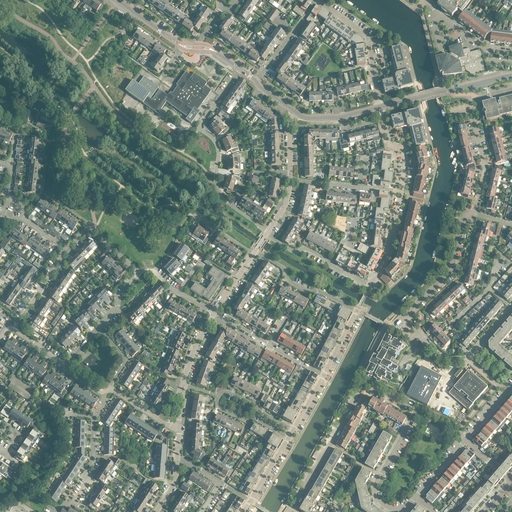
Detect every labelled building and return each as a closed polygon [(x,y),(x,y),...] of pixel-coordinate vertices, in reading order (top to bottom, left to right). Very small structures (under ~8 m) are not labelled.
[(94,0),(90,0),(87,5),(92,8),(97,2),(94,0)] [(157,8),(162,2),(163,2),(165,0),(164,0),(161,0),(161,1),(159,0),(155,0),(151,6),(153,8),(154,6),(157,8)] [(161,13),(167,5),(168,6),(170,3),(165,0),(163,2),(162,2),(157,8),(160,10),(159,12),(161,13)] [(254,7),(256,7),(256,6),(248,0),(246,0),(246,1),(247,2),(245,5),(252,10),(254,7)] [(296,6),(293,11),(301,17),(311,3),(308,2),(309,0),(295,0),(303,5),(300,9),(296,6)] [(441,0),(438,5),(452,16),(457,10),(457,9),(458,7),(462,10),(469,0),(441,0)] [(100,3),(99,4),(97,2),(92,8),(95,10),(96,13),(95,13),(96,14),(98,15),(104,6),(100,3)] [(167,15),(172,9),(173,9),(174,7),(172,6),(171,8),(168,6),(167,5),(161,13),(163,15),(164,13),(167,15)] [(202,5),(201,7),(203,9),(201,12),(200,13),(207,17),(209,14),(211,15),(212,13),(204,8),(205,7),(202,5)] [(243,8),(241,7),(240,9),(250,16),(250,15),(249,14),(252,10),(245,5),(243,8)] [(308,21),(314,26),(318,22),(314,19),(317,15),(325,21),(330,14),(320,7),(318,9),(316,7),(306,20),(308,21)] [(171,20),(177,12),(178,13),(179,10),(177,9),(176,12),(173,9),(172,9),(167,15),(170,17),(169,19),(171,20)] [(236,18),(241,21),(243,19),(245,20),(244,21),(246,23),(250,17),(250,16),(240,9),(239,11),(240,12),(236,18)] [(480,21),(482,18),(480,16),(478,19),(472,14),(474,11),(471,9),(469,12),(466,10),(458,20),(484,40),(487,37),(490,34),(491,34),(490,42),(511,44),(511,32),(510,32),(510,29),(507,28),(507,31),(499,31),(500,27),(496,27),(496,30),(492,30),(489,27),(491,25),(489,24),(488,23),(486,25),(480,21)] [(205,20),(207,17),(200,13),(201,12),(199,10),(197,12),(200,14),(197,17),(205,23),(206,21),(205,20)] [(177,12),(171,20),(173,22),(174,20),(177,22),(182,16),(184,14),(182,13),(179,11),(178,13),(177,12)] [(333,21),(330,19),(332,16),(330,14),(325,21),(323,24),(328,27),(333,21)] [(223,19),(227,22),(231,25),(234,21),(237,23),(238,21),(235,19),(235,20),(228,15),(226,18),(225,17),(223,19)] [(181,27),(186,19),(187,20),(189,17),(187,16),(185,18),(182,16),(177,22),(180,24),(179,26),(181,27)] [(192,28),(193,27),(195,27),(195,28),(195,29),(197,31),(202,24),(204,25),(205,23),(197,17),(194,21),(193,20),(191,21),(190,22),(187,20),(186,19),(181,27),(183,29),(184,27),(190,32),(192,29),(191,28),(192,28)] [(231,25),(227,22),(223,19),(222,21),(223,22),(219,29),(221,31),(222,30),(223,30),(224,33),(223,34),(222,33),(220,36),(226,41),(225,42),(227,43),(232,38),(233,35),(232,35),(229,33),(230,31),(230,29),(229,29),(231,25)] [(308,21),(306,23),(308,24),(306,27),(313,32),(316,27),(314,26),(308,21)] [(337,21),(335,22),(333,21),(328,27),(332,30),(338,22),(337,21)] [(339,25),(340,23),(338,22),(332,30),(336,34),(341,27),(339,25)] [(304,30),(302,29),(301,30),(310,36),(313,32),(306,27),(304,30)] [(344,29),(341,27),(336,34),(341,37),(347,28),(345,27),(344,29)] [(277,28),(274,32),(272,30),(271,32),(273,34),(274,33),(280,38),(282,35),(284,36),(285,34),(277,28)] [(347,31),(348,29),(347,28),(341,37),(345,40),(350,33),(347,31)] [(138,41),(142,35),(139,32),(140,31),(138,30),(133,38),(132,37),(130,39),(132,41),(134,38),(137,41),(138,41)] [(300,36),(306,41),(310,36),(301,30),(300,32),(302,33),(300,36)] [(233,35),(232,38),(227,43),(229,45),(230,43),(233,46),(238,39),(237,38),(234,36),(235,34),(233,33),(232,35),(233,35)] [(258,33),(256,36),(257,38),(260,39),(266,44),(267,43),(273,48),(275,45),(277,46),(278,44),(270,38),(270,39),(267,42),(265,40),(261,37),(259,36),(260,34),(258,33)] [(274,33),(273,34),(271,37),(269,35),(267,37),(270,39),(270,38),(278,44),(280,42),(278,41),(280,38),(274,33)] [(354,33),(353,35),(350,33),(345,40),(350,43),(351,42),(356,35),(354,33)] [(142,45),(148,37),(146,35),(145,37),(142,35),(138,41),(137,41),(135,43),(137,44),(139,42),(141,44),(142,45)] [(362,40),(361,39),(356,35),(351,42),(355,45),(362,40)] [(237,50),(243,42),(242,42),(239,39),(240,38),(238,36),(237,38),(238,39),(233,46),(236,48),(235,49),(237,50)] [(147,48),(152,42),(149,39),(150,38),(148,37),(142,45),(141,44),(140,46),(142,48),(143,45),(146,48),(147,48)] [(295,41),(293,43),(302,49),(303,50),(304,48),(303,47),(305,44),(299,39),(296,42),(295,41)] [(242,42),(243,42),(237,50),(239,52),(240,50),(243,53),(248,46),(247,45),(244,43),(245,41),(243,40),(242,42)] [(364,48),(363,42),(362,40),(355,45),(356,50),(364,48)] [(152,52),(158,44),(156,42),(155,44),(152,42),(147,48),(146,48),(145,50),(147,51),(148,49),(152,52)] [(247,57),(250,54),(253,49),(249,47),(250,45),(248,43),(247,45),(248,46),(243,53),(246,55),(245,56),(247,57)] [(263,48),(268,51),(271,53),(273,51),(271,50),(273,48),(267,43),(266,44),(264,47),(261,45),(260,47),(263,49),(263,48)] [(294,46),(292,49),(298,54),(301,50),(302,51),(303,50),(302,49),(293,43),(292,45),(294,46)] [(154,62),(158,65),(162,68),(164,66),(162,65),(167,58),(164,56),(163,57),(162,57),(162,54),(162,53),(164,54),(166,51),(159,46),(160,45),(158,44),(152,52),(156,54),(155,56),(156,58),(157,58),(154,62)] [(475,72),(470,53),(469,49),(463,50),(462,44),(449,48),(450,51),(451,52),(449,56),(447,55),(436,58),(440,75),(441,75),(440,76),(441,77),(442,75),(443,76),(443,78),(444,77),(445,77),(462,73),(461,70),(465,69),(466,71),(470,74),(475,72)] [(387,92),(400,89),(413,86),(409,73),(402,45),(391,48),(397,74),(395,74),(394,77),(394,78),(382,82),(384,91),(385,91),(384,91),(386,91),(387,92)] [(271,53),(268,51),(263,48),(263,49),(260,51),(259,51),(257,51),(256,52),(253,49),(250,54),(247,57),(249,59),(250,57),(257,62),(259,59),(257,59),(258,58),(261,57),(262,58),(261,59),(264,61),(268,54),(270,55),(271,53)] [(288,51),(287,53),(295,59),(296,59),(297,58),(296,57),(298,54),(292,49),(290,52),(288,51)] [(470,53),(475,72),(485,70),(480,50),(470,53)] [(287,56),(285,59),(291,63),(294,60),(295,61),(296,59),(295,59),(287,53),(285,54),(287,56)] [(281,61),(280,63),(283,65),(288,68),(289,69),(290,68),(289,67),(291,63),(285,59),(283,62),(281,61)] [(162,68),(158,65),(154,62),(151,66),(149,64),(147,66),(150,68),(150,67),(157,72),(159,69),(161,70),(162,68)] [(288,68),(286,67),(280,63),(278,65),(280,66),(275,72),(278,74),(279,73),(280,74),(280,77),(279,77),(278,77),(276,79),(283,84),(282,86),(284,87),(287,83),(290,78),(288,77),(286,76),(287,75),(286,73),(285,72),(288,68)] [(168,96),(164,101),(166,102),(187,117),(185,120),(191,124),(197,115),(195,113),(197,110),(196,109),(201,103),(202,104),(204,100),(203,99),(205,96),(207,97),(211,91),(205,86),(207,83),(194,73),(192,76),(185,72),(176,85),(177,86),(178,87),(173,94),(172,93),(170,92),(168,96)] [(166,102),(164,101),(168,96),(157,89),(159,87),(144,76),(138,85),(132,81),(125,91),(128,93),(158,114),(166,102)] [(236,82),(238,83),(236,86),(242,91),(244,93),(245,91),(243,89),(246,85),(244,84),(246,82),(241,78),(239,81),(238,80),(236,82)] [(287,83),(284,87),(285,89),(287,87),(290,89),(295,82),(291,80),(291,79),(290,78),(287,83)] [(361,91),(364,91),(365,92),(367,92),(365,82),(360,83),(359,80),(357,81),(358,84),(359,84),(361,91)] [(300,82),(298,85),(295,82),(290,89),(293,91),(292,93),(293,94),(300,85),(301,83),(300,82)] [(359,84),(358,84),(354,85),(354,82),(351,82),(352,85),(353,85),(356,95),(358,94),(357,92),(361,91),(359,84)] [(353,85),(352,85),(348,86),(348,83),(345,84),(346,87),(347,87),(349,94),(353,94),(353,95),(356,95),(353,85)] [(300,95),(302,97),(305,93),(306,90),(304,90),(304,89),(301,87),(301,86),(300,85),(293,94),(295,95),(296,94),(300,96),(300,95)] [(347,87),(346,87),(343,88),(342,85),(340,85),(340,88),(341,88),(344,98),(346,97),(346,95),(349,94),(347,87)] [(234,89),(232,88),(231,90),(239,95),(238,96),(241,98),(242,96),(240,94),(242,91),(236,86),(234,89)] [(336,86),(334,87),(335,90),(336,89),(337,97),(341,96),(342,98),(344,98),(341,88),(340,88),(337,89),(336,86)] [(236,99),(238,96),(239,95),(231,90),(229,92),(231,93),(229,95),(235,100),(235,101),(237,103),(238,101),(236,99)] [(315,93),(313,94),(310,94),(310,91),(307,91),(307,93),(306,93),(306,100),(309,100),(309,102),(312,102),(313,103),(315,103),(315,93)] [(225,97),(224,99),(232,105),(235,101),(235,100),(229,95),(227,98),(225,97)] [(511,95),(499,99),(500,102),(498,103),(499,105),(497,105),(496,100),(482,103),(487,121),(500,117),(500,116),(511,112),(511,95)] [(250,98),(247,103),(249,105),(248,106),(249,107),(252,109),(253,110),(259,102),(257,101),(256,102),(250,98)] [(224,102),(220,108),(225,111),(226,113),(228,110),(231,106),(232,105),(224,99),(222,101),(224,102)] [(260,105),(261,103),(259,102),(253,110),(252,109),(250,112),(252,113),(254,111),(257,113),(258,113),(262,107),(260,105)] [(257,113),(255,115),(257,117),(260,119),(262,116),(263,117),(268,109),(267,108),(266,109),(262,107),(258,113),(257,113)] [(270,112),(271,110),(268,109),(263,117),(262,116),(260,119),(266,123),(269,120),(268,120),(272,114),(270,112)] [(426,142),(421,122),(422,122),(418,109),(405,113),(406,113),(393,116),(393,118),(391,119),(391,118),(393,128),(406,125),(406,127),(409,128),(411,128),(415,147),(425,145),(425,144),(424,142),(426,142)] [(272,114),(268,120),(269,120),(271,121),(271,130),(272,130),(272,132),(278,132),(278,130),(278,122),(276,122),(276,119),(273,117),(274,115),(272,114)] [(39,119),(36,126),(50,132),(53,125),(52,125),(53,121),(41,116),(40,120),(39,119)] [(213,123),(210,127),(214,131),(221,125),(218,122),(219,121),(218,120),(219,119),(218,118),(216,116),(211,121),(213,123)] [(466,131),(464,122),(458,124),(459,127),(456,128),(457,133),(458,133),(466,131)] [(227,127),(225,129),(221,125),(214,131),(218,136),(222,132),(224,134),(229,129),(227,127)] [(374,129),(371,130),(373,138),(373,141),(373,142),(379,140),(379,139),(376,127),(374,127),(374,129)] [(500,133),(498,127),(486,130),(487,133),(489,132),(490,136),(500,133)] [(302,147),(309,147),(312,147),(312,146),(312,142),(313,142),(315,141),(315,139),(319,139),(319,136),(319,129),(317,129),(317,131),(308,131),(309,135),(310,135),(310,136),(308,138),(307,138),(307,136),(304,137),(304,145),(302,145),(302,147)] [(373,138),(371,130),(367,131),(366,129),(364,130),(367,141),(367,143),(373,141),(373,138)] [(367,141),(364,130),(362,130),(363,132),(359,133),(361,141),(365,140),(365,141),(367,141)] [(467,137),(467,133),(469,132),(469,130),(466,131),(458,133),(460,138),(467,137)] [(4,141),(6,142),(9,143),(13,133),(11,132),(10,134),(7,133),(4,141)] [(270,134),(267,134),(267,140),(270,140),(270,141),(280,141),(280,139),(278,139),(278,132),(272,132),(270,132),(270,134)] [(361,141),(359,133),(355,134),(355,132),(353,133),(355,144),(356,146),(359,146),(358,142),(361,141)] [(227,139),(222,141),(224,147),(233,143),(230,137),(233,136),(232,133),(225,136),(227,139)] [(355,144),(353,133),(350,133),(351,135),(347,136),(348,138),(342,140),(343,146),(341,146),(341,150),(348,148),(348,144),(353,143),(354,144),(355,144)] [(500,133),(490,136),(491,139),(488,139),(489,142),(501,139),(500,133)] [(501,139),(489,142),(490,144),(492,143),(493,147),(503,144),(501,139)] [(470,148),(469,144),(472,144),(471,141),(460,144),(461,150),(463,149),(470,148)] [(233,153),(239,150),(238,147),(235,142),(233,143),(224,147),(226,152),(231,150),(233,153)] [(503,144),(493,147),(494,150),(491,150),(492,153),(504,150),(503,144)] [(422,194),(426,179),(429,166),(423,164),(423,163),(428,162),(424,147),(415,150),(418,160),(417,160),(418,166),(420,166),(413,196),(423,199),(424,195),(422,194)] [(464,155),(463,155),(464,161),(473,159),(472,155),(475,155),(474,152),(464,155)] [(233,158),(228,158),(228,165),(237,164),(240,164),(240,158),(240,155),(233,155),(233,158)] [(494,162),(495,164),(507,161),(505,155),(496,157),(497,161),(494,162)] [(466,169),(475,169),(473,159),(464,161),(466,169)] [(234,170),(234,174),(241,173),(240,164),(237,164),(228,165),(228,171),(234,170)] [(465,171),(464,177),(473,179),(475,169),(466,169),(465,171)] [(388,188),(388,185),(391,185),(393,172),(384,171),(383,181),(378,181),(379,176),(373,176),(372,186),(388,188)] [(232,179),(227,177),(225,183),(234,186),(236,180),(239,181),(240,178),(233,176),(232,179)] [(473,179),(464,177),(463,182),(474,185),(475,183),(472,182),(473,179)] [(235,192),(232,191),(234,186),(225,183),(223,189),(228,190),(227,193),(234,195),(235,192)] [(279,193),(279,191),(278,190),(278,187),(271,185),(271,184),(268,183),(267,186),(270,186),(269,190),(269,191),(279,193)] [(302,188),(303,188),(303,192),(311,194),(311,192),(312,189),(315,189),(315,187),(312,187),(312,188),(302,185),(302,188)] [(460,194),(463,194),(462,197),(468,199),(470,190),(461,188),(460,194)] [(268,197),(276,199),(277,195),(278,195),(279,193),(269,191),(269,190),(267,189),(266,191),(269,192),(268,197)] [(376,198),(381,199),(380,209),(388,210),(390,197),(387,197),(387,194),(371,192),(370,195),(371,195),(370,202),(375,203),(376,198)] [(234,197),(239,201),(243,196),(237,193),(234,197)] [(244,197),(239,204),(243,208),(248,200),(244,197)] [(300,204),(308,205),(311,206),(313,199),(310,198),(309,199),(300,197),(299,200),(301,200),(300,204)] [(489,198),(488,203),(495,205),(498,206),(500,200),(494,199),(489,198)] [(271,209),(275,203),(268,199),(262,209),(257,217),(261,220),(266,212),(269,207),(271,209)] [(412,199),(404,229),(403,234),(402,234),(400,233),(399,233),(398,236),(400,236),(401,237),(402,237),(397,260),(395,260),(391,264),(392,265),(385,273),(391,279),(401,268),(398,265),(398,264),(398,263),(404,265),(419,205),(422,205),(423,201),(412,199)] [(248,200),(243,208),(248,211),(253,203),(248,200)] [(36,207),(40,210),(46,202),(44,201),(43,203),(40,201),(36,207)] [(46,202),(40,210),(45,213),(49,207),(47,205),(48,203),(46,202)] [(253,203),(248,211),(252,214),(257,206),(253,203)] [(491,213),(493,214),(495,205),(488,203),(486,209),(492,210),(491,213)] [(311,206),(308,205),(300,204),(300,207),(298,207),(297,209),(307,211),(310,212),(311,206)] [(257,206),(252,214),(257,217),(262,209),(257,206)] [(49,207),(45,213),(49,217),(55,208),(53,207),(52,209),(49,207)] [(55,218),(58,213),(56,211),(57,209),(55,208),(49,217),(54,220),(55,218)] [(310,212),(307,211),(297,209),(297,212),(299,212),(298,216),(309,218),(310,212)] [(58,213),(55,218),(60,221),(66,212),(64,211),(62,213),(60,211),(58,213)] [(64,224),(69,217),(66,216),(68,214),(66,212),(60,221),(62,223),(60,225),(62,226),(64,224)] [(71,219),(69,217),(64,224),(68,227),(74,219),(72,217),(71,219)] [(289,224),(297,229),(298,228),(301,230),(304,225),(301,223),(301,224),(299,223),(300,220),(295,217),(292,223),(290,222),(289,224)] [(76,220),(74,219),(68,227),(67,229),(72,232),(78,224),(75,222),(76,220)] [(491,222),(489,222),(488,225),(483,224),(481,229),(491,232),(489,231),(491,222)] [(298,228),(297,229),(289,224),(288,226),(289,227),(287,230),(294,234),(297,230),(299,232),(301,230),(298,228)] [(12,238),(20,227),(17,225),(14,229),(12,228),(7,234),(10,236),(7,240),(5,238),(0,244),(0,246),(1,248),(4,249),(4,250),(6,246),(12,238)] [(12,238),(16,241),(21,234),(18,232),(21,228),(20,227),(12,238)] [(188,231),(186,233),(189,235),(197,240),(197,239),(198,238),(203,230),(198,227),(195,231),(193,229),(191,232),(188,231)] [(310,244),(315,235),(311,233),(312,230),(310,229),(308,232),(309,233),(306,240),(309,241),(308,243),(310,244)] [(487,237),(489,237),(491,232),(481,229),(480,235),(487,237)] [(198,238),(197,239),(202,242),(202,244),(204,245),(208,240),(206,238),(208,233),(203,230),(198,238)] [(297,236),(294,234),(287,230),(285,233),(284,232),(283,234),(291,239),(293,236),(296,238),(297,236)] [(21,234),(16,241),(21,244),(29,233),(26,231),(23,236),(21,234)] [(27,245),(30,240),(28,238),(31,234),(29,233),(21,244),(26,247),(27,245)] [(316,233),(315,235),(310,244),(312,245),(313,244),(316,245),(320,238),(317,236),(318,234),(316,233)] [(480,235),(474,233),(474,236),(476,236),(476,240),(483,242),(485,242),(487,237),(480,235)] [(283,237),(281,240),(288,245),(290,241),(290,240),(293,242),(296,243),(297,242),(292,238),(291,239),(283,234),(281,236),(283,237)] [(322,235),(320,238),(316,245),(320,247),(319,249),(321,250),(326,241),(322,239),(324,236),(322,235)] [(30,240),(27,245),(31,248),(39,237),(37,236),(34,240),(31,238),(30,240)] [(218,247),(223,240),(218,236),(216,239),(214,237),(210,242),(218,247)] [(31,248),(30,250),(35,253),(36,251),(40,244),(38,243),(41,238),(39,237),(31,248)] [(327,238),(326,241),(321,250),(323,251),(324,249),(327,251),(331,244),(328,242),(329,239),(327,238)] [(96,247),(98,245),(94,241),(92,243),(90,240),(88,243),(84,239),(82,241),(92,250),(95,246),(96,247)] [(227,243),(223,240),(218,247),(222,250),(227,243)] [(92,250),(82,241),(81,243),(84,246),(82,248),(88,254),(92,250)] [(332,241),(331,244),(327,251),(330,252),(329,254),(332,255),(336,246),(333,245),(334,242),(332,241)] [(36,251),(35,253),(39,256),(40,254),(48,243),(46,242),(43,246),(40,244),(36,251)] [(40,254),(39,256),(44,259),(45,257),(47,259),(50,255),(48,253),(49,251),(47,249),(50,245),(48,243),(40,254)] [(232,246),(227,243),(222,250),(226,253),(232,246)] [(357,250),(363,253),(366,255),(370,248),(360,243),(357,250)] [(177,247),(178,247),(176,250),(185,256),(189,251),(181,245),(179,244),(177,247)] [(342,248),(349,251),(358,256),(359,253),(344,245),(342,248)] [(472,245),(471,247),(474,247),(473,251),(482,253),(484,248),(482,247),(472,245)] [(231,256),(236,249),(232,246),(226,253),(231,256)] [(88,254),(82,248),(80,251),(76,247),(75,249),(84,258),(88,254)] [(86,260),(84,258),(75,249),(73,250),(77,254),(75,256),(83,264),(86,260)] [(231,256),(224,266),(226,268),(225,269),(229,271),(230,270),(234,265),(232,263),(235,259),(236,259),(241,252),(236,249),(231,256)] [(376,249),(371,259),(366,269),(372,272),(374,268),(376,268),(377,266),(376,265),(379,259),(381,260),(382,258),(380,257),(382,252),(376,249)] [(174,256),(182,261),(185,256),(176,250),(174,252),(172,254),(174,256)] [(83,264),(75,256),(73,258),(69,255),(67,256),(79,268),(83,264)] [(79,268),(67,256),(66,258),(69,262),(67,264),(72,269),(72,270),(75,272),(79,268)] [(341,266),(344,267),(348,269),(347,270),(349,272),(350,270),(357,274),(356,275),(359,277),(360,275),(364,277),(366,274),(368,275),(370,272),(338,256),(335,262),(339,264),(338,266),(341,267),(341,266)] [(469,256),(468,258),(471,258),(470,262),(478,264),(479,258),(469,256)] [(103,262),(101,264),(105,268),(113,260),(111,259),(109,260),(107,258),(105,260),(104,259),(102,261),(103,262)] [(169,261),(170,261),(167,263),(175,271),(180,266),(173,260),(171,258),(169,261)] [(109,272),(115,266),(113,264),(114,262),(113,260),(105,268),(109,272)] [(268,271),(268,270),(271,267),(273,269),(274,267),(272,265),(271,266),(263,261),(262,263),(263,264),(261,267),(268,271)] [(28,263),(26,265),(28,267),(27,268),(29,269),(27,272),(38,279),(39,277),(35,274),(37,272),(38,270),(33,267),(28,263)] [(164,269),(171,275),(175,271),(167,263),(165,265),(163,267),(164,269)] [(113,275),(120,268),(119,266),(117,268),(115,266),(109,272),(113,275)] [(206,290),(195,283),(190,290),(201,298),(202,297),(209,302),(226,276),(213,267),(205,278),(211,283),(206,290)] [(271,272),(268,270),(268,271),(261,267),(259,270),(258,269),(256,270),(264,276),(265,275),(267,272),(269,274),(271,272)] [(466,267),(466,269),(468,269),(467,273),(477,275),(478,275),(479,270),(476,269),(466,267)] [(120,268),(113,275),(117,279),(123,273),(121,271),(122,269),(120,268)] [(60,271),(70,279),(74,274),(67,269),(65,272),(61,269),(60,271)] [(267,277),(265,275),(264,276),(256,270),(255,273),(256,274),(254,276),(261,281),(262,280),(264,277),(266,279),(267,277)] [(68,283),(70,279),(60,271),(58,273),(63,276),(61,279),(68,283)] [(24,276),(31,281),(32,278),(37,281),(38,279),(27,272),(24,276)] [(464,276),(463,278),(474,280),(477,281),(478,275),(477,275),(467,273),(467,276),(464,276)] [(387,285),(391,281),(384,274),(380,278),(387,285)] [(21,281),(32,288),(33,286),(29,283),(31,281),(24,276),(21,281)] [(264,282),(262,280),(261,281),(254,276),(252,280),(251,278),(249,281),(257,286),(260,282),(263,284),(264,282)] [(61,279),(59,281),(55,278),(54,280),(64,288),(68,283),(61,279)] [(463,278),(463,280),(466,281),(465,284),(472,286),(474,280),(463,278)] [(16,284),(23,288),(22,289),(24,290),(26,287),(30,290),(32,288),(21,281),(19,279),(16,284)] [(64,288),(54,280),(52,282),(57,285),(55,287),(61,292),(64,288)] [(21,291),(22,289),(23,288),(16,284),(13,288),(24,296),(25,294),(21,291)] [(152,289),(159,295),(164,290),(161,287),(160,288),(156,284),(152,289)] [(252,294),(253,293),(255,290),(257,291),(259,289),(256,288),(255,289),(249,284),(247,288),(245,287),(244,289),(252,294)] [(459,284),(455,288),(460,294),(465,290),(466,289),(464,286),(462,287),(459,284)] [(108,291),(103,286),(101,288),(103,290),(99,294),(109,304),(111,302),(107,298),(109,296),(106,293),(108,291)] [(511,290),(508,287),(506,286),(503,289),(504,291),(511,296),(511,295),(511,290)] [(55,287),(53,290),(49,287),(48,289),(58,297),(61,292),(55,287)] [(278,287),(275,293),(278,294),(282,296),(281,297),(282,298),(283,297),(288,288),(286,287),(285,289),(281,287),(281,288),(278,287)] [(16,297),(18,295),(22,298),(24,296),(13,288),(10,293),(16,297)] [(283,297),(282,298),(284,299),(284,298),(288,300),(292,292),(289,291),(290,289),(288,288),(283,297)] [(456,298),(460,294),(455,288),(451,292),(456,298)] [(48,289),(46,291),(50,294),(49,297),(58,303),(61,298),(58,297),(48,289)] [(155,299),(159,295),(152,289),(149,292),(155,299)] [(255,294),(253,293),(252,294),(244,289),(243,291),(244,292),(242,295),(249,299),(250,298),(252,295),(254,297),(255,294)] [(501,295),(507,301),(511,296),(504,291),(501,295)] [(155,302),(153,301),(155,299),(149,292),(145,296),(151,302),(153,304),(155,302)] [(292,292),(288,300),(292,302),(292,303),(293,304),(294,302),(299,293),(296,292),(296,294),(292,292)] [(452,301),(456,298),(451,292),(447,296),(452,301)] [(7,297),(18,305),(19,303),(15,300),(16,297),(10,293),(7,297)] [(294,302),(293,304),(295,304),(295,303),(299,305),(303,298),(299,296),(300,294),(299,293),(294,302)] [(99,294),(95,297),(102,304),(104,302),(108,305),(109,304),(99,294)] [(252,300),(250,298),(249,299),(242,295),(240,298),(239,297),(238,299),(246,304),(249,300),(251,302),(252,300)] [(317,307),(318,305),(322,298),(317,295),(313,303),(316,304),(315,306),(317,307)] [(7,297),(5,296),(2,301),(10,306),(12,304),(16,307),(18,305),(7,297)] [(91,298),(93,300),(91,302),(102,312),(103,310),(100,306),(102,304),(95,297),(93,296),(91,298)] [(148,306),(151,302),(145,296),(141,300),(143,302),(148,306)] [(442,300),(448,305),(452,301),(447,296),(442,300)] [(42,300),(41,302),(49,308),(51,309),(55,304),(53,303),(46,298),(44,301),(42,300)] [(303,298),(299,305),(303,307),(302,309),(304,309),(309,299),(307,298),(306,300),(303,298)] [(322,298),(318,305),(317,307),(319,308),(320,306),(323,308),(327,300),(322,298)] [(492,302),(493,303),(500,309),(503,305),(495,298),(492,302)] [(245,310),(245,309),(244,308),(246,304),(238,299),(236,301),(238,302),(234,309),(237,311),(237,310),(238,310),(239,311),(245,310)] [(173,312),(177,304),(169,300),(167,306),(165,310),(168,312),(169,310),(173,312)] [(327,300),(323,308),(328,310),(332,303),(327,300)] [(444,309),(448,305),(442,300),(438,303),(444,309)] [(143,302),(141,304),(138,301),(136,303),(138,304),(139,305),(145,312),(149,308),(148,306),(143,302)] [(41,305),(40,308),(46,312),(49,308),(41,302),(40,304),(41,305)] [(91,302),(88,305),(89,307),(94,312),(94,311),(96,309),(100,313),(102,312),(91,302)] [(332,303),(328,310),(332,313),(336,305),(332,303)] [(439,313),(444,309),(438,303),(434,307),(439,313)] [(496,313),(500,309),(493,303),(490,307),(496,313)] [(173,312),(178,315),(182,307),(177,304),(173,312)] [(145,312),(139,305),(135,309),(142,316),(145,312)] [(332,313),(337,315),(341,308),(336,305),(332,313)] [(489,306),(485,310),(487,311),(493,317),(496,313),(490,307),(489,306)] [(96,320),(97,319),(94,315),(96,313),(94,311),(94,312),(89,307),(85,310),(96,320)] [(178,315),(182,317),(187,309),(182,307),(178,315)] [(434,307),(430,311),(435,317),(439,313),(434,307)] [(35,311),(43,317),(46,312),(40,308),(38,310),(36,309),(35,311)] [(83,308),(79,312),(82,314),(88,321),(90,319),(91,320),(93,322),(93,321),(94,322),(96,320),(85,310),(83,308)] [(346,322),(346,320),(351,312),(341,308),(337,315),(336,317),(346,322)] [(142,316),(135,309),(131,313),(138,319),(142,316)] [(182,317),(187,320),(191,312),(187,309),(182,317)] [(131,313),(130,312),(129,310),(127,312),(130,315),(128,317),(130,319),(128,321),(132,326),(134,323),(136,325),(139,321),(138,319),(131,313)] [(249,314),(248,314),(245,312),(245,311),(245,310),(239,311),(239,313),(238,314),(237,313),(235,316),(242,320),(241,322),(244,323),(249,314)] [(42,323),(45,318),(43,317),(35,311),(33,313),(35,314),(34,316),(42,323)] [(490,321),(493,317),(487,311),(483,315),(490,321)] [(79,312),(76,316),(78,318),(88,328),(90,327),(86,323),(88,321),(82,314),(79,312)] [(198,318),(195,317),(196,315),(191,312),(187,320),(195,324),(198,318)] [(249,312),(248,314),(249,314),(244,323),(246,324),(247,323),(250,325),(254,318),(253,317),(250,315),(251,313),(249,312)] [(478,318),(480,319),(486,325),(490,321),(483,315),(482,314),(478,318)] [(254,315),(253,317),(254,318),(250,325),(253,326),(252,328),(254,329),(259,321),(258,320),(255,318),(256,316),(254,315)] [(37,325),(39,327),(42,323),(34,316),(32,319),(28,316),(26,318),(37,325)] [(343,327),(344,324),(346,322),(336,317),(335,320),(337,320),(335,323),(343,327)] [(26,318),(25,320),(29,323),(27,326),(34,330),(37,333),(46,338),(49,333),(39,327),(37,325),(26,318)] [(78,318),(76,320),(75,319),(73,321),(81,329),(83,326),(86,330),(88,328),(78,318)] [(259,318),(258,320),(259,321),(254,329),(256,330),(257,329),(260,331),(264,324),(263,323),(260,321),(261,319),(259,318)] [(475,321),(477,323),(483,328),(486,325),(480,319),(478,318),(475,321)] [(264,321),(263,323),(264,324),(260,331),(263,333),(262,334),(264,335),(269,327),(265,324),(266,322),(264,321)] [(483,328),(477,323),(475,321),(472,325),(480,332),(483,328)] [(341,332),(342,330),(343,327),(335,323),(333,328),(341,332)] [(511,331),(511,329),(511,328),(507,324),(507,325),(505,323),(502,327),(500,329),(497,333),(504,339),(511,331)] [(439,329),(435,324),(427,331),(429,333),(431,331),(433,334),(439,329)] [(68,329),(70,330),(78,338),(79,336),(78,335),(80,332),(72,325),(68,329)] [(442,327),(446,335),(451,332),(447,325),(442,327)] [(469,329),(470,330),(476,336),(480,332),(472,325),(469,329)] [(338,337),(339,334),(341,332),(333,328),(330,333),(338,337)] [(433,334),(436,336),(434,338),(435,340),(443,333),(439,329),(433,334)] [(476,336),(470,330),(469,329),(465,333),(467,334),(473,340),(476,336)] [(70,330),(69,332),(67,330),(65,333),(73,340),(75,338),(76,339),(78,338),(70,330)] [(188,339),(188,338),(189,337),(174,330),(172,335),(183,341),(184,338),(188,339)] [(224,335),(226,342),(227,341),(228,340),(232,342),(237,334),(235,333),(234,334),(227,330),(225,333),(226,334),(226,335),(224,335)] [(116,341),(117,343),(126,335),(124,333),(123,334),(121,331),(115,336),(117,339),(116,341)] [(221,345),(222,344),(224,341),(225,342),(226,342),(224,335),(223,335),(222,335),(223,333),(220,332),(216,339),(214,338),(213,340),(221,345)] [(62,338),(70,346),(72,344),(71,342),(73,340),(65,333),(62,335),(64,336),(62,338)] [(336,341),(337,339),(338,337),(330,333),(328,338),(336,341)] [(378,350),(379,351),(378,353),(379,354),(378,357),(374,354),(365,371),(366,372),(365,375),(368,377),(369,376),(372,377),(372,375),(375,377),(374,378),(377,380),(376,381),(379,383),(382,377),(391,381),(392,378),(391,377),(392,375),(391,374),(392,371),(393,372),(395,369),(396,370),(398,367),(388,362),(391,357),(395,359),(397,356),(395,355),(397,352),(392,350),(394,348),(398,350),(399,347),(401,348),(402,344),(400,343),(401,340),(398,338),(397,340),(394,338),(392,343),(390,342),(392,337),(389,336),(390,334),(386,333),(378,350)] [(435,340),(437,342),(439,340),(441,342),(447,337),(443,333),(435,340)] [(492,339),(490,341),(489,342),(489,346),(499,345),(504,339),(497,333),(494,336),(492,339)] [(232,342),(231,344),(232,344),(233,343),(237,346),(241,339),(238,337),(239,335),(237,334),(232,342)] [(277,342),(282,345),(286,337),(281,334),(277,342)] [(470,344),(473,340),(467,334),(463,338),(470,344)] [(121,343),(123,346),(130,341),(127,338),(128,337),(126,335),(117,343),(119,345),(121,343)] [(172,335),(170,340),(184,347),(185,345),(183,344),(182,345),(181,344),(183,341),(172,335)] [(286,337),(282,345),(286,347),(291,340),(286,337)] [(441,342),(443,345),(441,347),(443,348),(451,341),(447,337),(441,342)] [(462,348),(464,346),(466,348),(470,344),(463,338),(462,337),(457,344),(462,348)] [(59,338),(55,343),(56,343),(59,347),(60,346),(63,349),(64,347),(65,348),(67,346),(69,347),(70,346),(68,343),(62,338),(61,339),(59,338)] [(333,346),(334,344),(336,341),(328,338),(325,342),(333,346)] [(3,349),(7,352),(16,340),(13,339),(11,343),(8,341),(3,349)] [(241,339),(237,346),(241,348),(240,349),(241,350),(242,349),(247,340),(245,339),(244,341),(241,339)] [(16,340),(7,352),(12,355),(17,347),(15,346),(18,341),(16,340)] [(184,347),(170,340),(167,345),(178,350),(180,346),(181,347),(181,348),(183,349),(184,347)] [(224,346),(222,344),(221,345),(213,340),(212,342),(213,343),(211,346),(218,350),(219,349),(221,346),(223,348),(224,346)] [(241,350),(241,351),(246,354),(247,352),(251,345),(248,343),(249,341),(247,340),(242,349),(241,350)] [(291,340),(286,347),(291,350),(295,342),(291,340)] [(124,351),(126,353),(135,345),(133,343),(132,344),(130,341),(123,346),(126,349),(124,351)] [(295,342),(291,350),(296,353),(300,345),(295,342)] [(331,351),(332,349),(333,346),(325,342),(323,347),(331,351)] [(15,360),(25,346),(22,345),(19,349),(17,347),(12,355),(11,357),(15,360)] [(137,347),(135,345),(126,353),(128,355),(130,353),(132,357),(139,351),(136,348),(137,347)] [(251,345),(247,352),(251,354),(250,355),(252,356),(252,355),(258,346),(256,345),(255,347),(251,345)] [(305,348),(300,345),(296,353),(301,355),(305,348)] [(489,346),(489,349),(493,352),(493,353),(495,355),(495,354),(499,357),(505,350),(499,345),(489,346)] [(20,363),(26,354),(23,352),(26,348),(25,346),(15,360),(20,363)] [(221,351),(219,349),(218,350),(211,346),(209,349),(208,348),(207,350),(215,355),(216,354),(218,351),(220,353),(221,351)] [(252,355),(252,356),(253,357),(254,356),(258,358),(262,351),(259,349),(260,347),(258,346),(252,355)] [(328,356),(330,353),(331,351),(323,347),(320,352),(328,356)] [(179,353),(168,348),(166,353),(181,360),(181,357),(179,356),(178,355),(179,353)] [(217,358),(218,356),(216,354),(215,355),(207,350),(205,352),(207,353),(205,356),(212,361),(214,356),(217,358)] [(264,350),(260,357),(262,358),(260,360),(265,363),(266,361),(271,353),(266,351),(265,351),(264,350)] [(511,360),(511,355),(511,356),(511,355),(511,351),(511,350),(509,350),(507,352),(505,350),(499,357),(502,360),(502,361),(504,363),(504,362),(508,365),(511,360)] [(326,361),(327,359),(328,356),(320,352),(318,357),(326,361)] [(164,358),(167,360),(175,363),(176,359),(178,360),(177,361),(180,362),(181,360),(166,353),(164,358)] [(266,361),(271,363),(275,356),(271,353),(266,361)] [(22,367),(24,369),(25,367),(28,369),(36,357),(34,356),(31,360),(28,358),(22,367)] [(271,363),(276,366),(280,359),(275,356),(271,363)] [(32,372),(37,365),(35,363),(38,358),(36,357),(28,369),(29,370),(28,372),(31,374),(32,372)] [(323,366),(325,363),(326,361),(318,357),(315,362),(323,366)] [(175,363),(167,360),(164,358),(162,363),(164,365),(173,368),(176,370),(177,367),(175,366),(175,367),(173,367),(175,363)] [(276,366),(281,369),(285,361),(280,359),(276,366)] [(140,369),(139,368),(141,365),(136,361),(135,360),(132,364),(130,363),(129,365),(139,372),(140,369)] [(210,370),(210,369),(211,365),(214,366),(215,364),(212,363),(212,364),(204,361),(203,365),(201,364),(200,367),(210,370)] [(281,369),(286,371),(290,364),(285,361),(281,369)] [(37,365),(32,372),(37,375),(45,363),(43,362),(40,366),(37,365)] [(315,362),(313,367),(321,371),(323,366),(315,362)] [(45,363),(37,375),(39,377),(38,378),(40,380),(46,371),(44,369),(47,365),(45,363)] [(290,364),(286,371),(290,374),(295,367),(290,364)] [(137,374),(139,372),(129,365),(127,367),(129,369),(127,372),(134,376),(136,373),(137,374)] [(168,372),(171,373),(173,368),(164,365),(162,370),(160,369),(159,372),(167,375),(168,372)] [(213,370),(210,369),(210,370),(200,367),(200,369),(201,370),(200,373),(208,376),(208,375),(209,371),(212,372),(213,370)] [(468,410),(488,387),(469,371),(449,393),(468,410)] [(53,372),(50,376),(47,375),(41,384),(44,386),(45,384),(47,385),(55,373),(53,372)] [(132,379),(134,376),(127,372),(125,375),(123,374),(121,376),(131,383),(133,380),(132,379)] [(315,381),(316,378),(318,376),(310,372),(308,376),(315,381)] [(57,375),(55,373),(47,385),(49,386),(47,388),(50,390),(56,381),(54,379),(57,375)] [(211,376),(208,375),(208,376),(200,373),(199,376),(197,376),(196,378),(206,381),(206,380),(207,377),(210,378),(211,376)] [(239,380),(238,379),(235,378),(236,375),(234,374),(233,377),(234,377),(230,385),(234,386),(233,388),(235,389),(239,380)] [(130,385),(131,383),(121,376),(120,378),(122,380),(120,383),(127,388),(129,384),(130,385)] [(312,385),(313,383),(315,381),(308,376),(305,381),(312,385)] [(408,393),(407,396),(418,401),(419,399),(425,402),(427,399),(429,401),(434,392),(431,390),(433,387),(427,384),(428,382),(417,376),(416,379),(412,377),(405,391),(408,393)] [(240,377),(238,379),(239,380),(235,389),(237,390),(238,388),(241,390),(245,382),(244,382),(241,380),(242,378),(240,377)] [(56,381),(50,390),(53,392),(54,390),(56,391),(64,380),(62,378),(59,382),(56,381)] [(209,381),(206,380),(206,381),(196,378),(196,380),(197,381),(196,384),(204,387),(205,383),(208,384),(209,381)] [(245,379),(244,382),(245,382),(241,390),(245,391),(244,393),(246,394),(250,385),(249,384),(246,383),(247,380),(245,379)] [(65,387),(63,385),(66,381),(64,380),(56,391),(57,393),(56,394),(62,398),(66,392),(64,390),(65,387)] [(162,381),(161,384),(158,382),(155,387),(158,388),(165,393),(168,389),(166,387),(167,385),(162,381)] [(310,390),(311,387),(312,385),(305,381),(302,386),(310,390)] [(251,382),(249,384),(250,385),(246,394),(248,395),(249,393),(252,395),(256,387),(255,387),(251,385),(253,383),(251,382)] [(69,394),(72,396),(73,395),(76,397),(81,390),(77,388),(79,386),(76,384),(69,394)] [(256,384),(255,387),(256,387),(252,395),(256,396),(255,398),(257,399),(261,390),(257,388),(258,385),(256,384)] [(307,395),(308,393),(310,390),(302,386),(300,391),(307,395)] [(155,387),(152,391),(155,393),(162,398),(165,393),(158,388),(155,387)] [(76,397),(79,399),(78,400),(81,402),(87,391),(85,390),(84,392),(81,390),(76,397)] [(81,402),(83,403),(84,402),(87,404),(92,397),(88,395),(90,393),(87,391),(81,402)] [(162,398),(155,393),(152,391),(149,396),(152,398),(159,402),(162,398)] [(304,400),(306,397),(307,395),(300,391),(297,395),(304,400)] [(267,400),(269,397),(264,394),(260,401),(265,404),(267,400)] [(302,404),(303,402),(304,400),(297,395),(294,400),(302,404)] [(360,406),(363,408),(366,410),(372,399),(366,396),(360,406)] [(87,404),(90,406),(89,407),(93,409),(93,408),(99,399),(96,397),(95,399),(92,397),(87,404)] [(152,398),(149,402),(156,407),(159,402),(152,398)] [(114,402),(112,401),(110,403),(120,410),(122,407),(121,406),(123,403),(116,399),(114,402)] [(265,404),(263,408),(268,410),(272,403),(267,400),(265,404)] [(299,409),(301,406),(302,404),(294,400),(292,405),(299,409)] [(387,408),(378,403),(373,400),(369,407),(383,415),(387,408)] [(118,412),(119,412),(120,410),(110,403),(109,406),(111,407),(109,410),(116,414),(118,412)] [(268,410),(272,413),(276,405),(272,403),(268,410)] [(9,416),(9,415),(12,410),(10,409),(11,408),(6,405),(0,413),(8,418),(9,416)] [(272,413),(277,416),(281,408),(276,405),(272,413)] [(292,405),(290,407),(288,407),(287,409),(296,414),(299,409),(292,405)] [(359,407),(348,426),(356,431),(367,412),(359,407)] [(14,408),(12,410),(9,415),(9,416),(11,417),(10,418),(13,420),(18,411),(14,408)] [(277,416),(282,418),(286,411),(281,408),(277,416)] [(383,415),(388,418),(402,426),(406,419),(387,408),(383,415)] [(282,418),(291,423),(296,414),(287,409),(286,411),(282,418)] [(504,409),(502,411),(501,410),(499,412),(506,419),(510,414),(504,409)] [(107,413),(105,412),(103,414),(113,421),(115,418),(114,418),(116,414),(109,410),(107,413)] [(18,411),(13,420),(15,421),(15,420),(18,422),(23,414),(18,411)] [(508,420),(506,419),(499,412),(497,415),(498,416),(497,417),(504,424),(508,420)] [(136,419),(132,417),(134,415),(131,413),(127,420),(126,422),(125,423),(130,427),(136,419)] [(23,414),(18,422),(20,423),(19,424),(22,426),(27,417),(23,414)] [(110,423),(111,423),(113,421),(103,414),(102,417),(103,418),(101,421),(108,426),(110,423)] [(218,426),(219,425),(223,415),(221,414),(220,416),(217,415),(213,422),(217,424),(217,425),(218,426)] [(223,415),(219,425),(218,426),(220,427),(220,425),(224,427),(228,420),(224,418),(225,416),(223,415)] [(27,428),(29,425),(31,426),(34,422),(27,417),(22,426),(24,427),(24,426),(27,428)] [(497,417),(495,419),(494,418),(492,420),(501,428),(504,424),(497,417)] [(142,421),(140,419),(139,421),(136,419),(130,427),(136,431),(142,421)] [(229,431),(230,430),(234,420),(232,419),(231,421),(228,420),(224,427),(228,429),(228,430),(229,431)] [(234,420),(230,430),(229,431),(230,432),(231,430),(235,432),(238,425),(235,423),(236,421),(234,420)] [(496,431),(497,432),(501,428),(492,420),(490,423),(491,424),(490,425),(496,431)] [(147,426),(144,424),(145,422),(142,421),(136,431),(141,434),(147,426)] [(201,431),(202,422),(196,421),(196,425),(193,425),(192,430),(201,431)] [(259,426),(254,423),(249,430),(254,433),(259,426)] [(368,433),(372,435),(377,425),(373,423),(368,433)] [(235,432),(239,434),(238,435),(240,436),(245,425),(243,425),(242,426),(238,425),(235,432)] [(490,425),(488,427),(487,426),(485,429),(492,435),(496,431),(490,425)] [(37,428),(35,426),(31,433),(38,438),(41,433),(36,430),(37,428)] [(153,428),(151,426),(150,428),(147,426),(141,434),(147,438),(153,428)] [(259,426),(254,433),(259,436),(263,429),(259,426)] [(356,431),(348,426),(338,445),(345,450),(356,431)] [(158,433),(154,431),(156,430),(153,428),(147,438),(153,442),(156,436),(158,434),(158,433)] [(263,429),(259,436),(263,439),(268,432),(263,429)] [(485,429),(483,431),(484,432),(483,434),(489,439),(492,435),(485,429)] [(167,446),(169,447),(169,439),(169,438),(168,439),(167,438),(168,437),(163,434),(162,435),(161,434),(162,433),(159,432),(158,433),(158,434),(156,436),(160,439),(161,437),(166,440),(165,446),(167,446)] [(268,442),(273,434),(268,432),(263,439),(268,442)] [(377,439),(379,440),(377,443),(386,448),(388,444),(389,444),(390,441),(392,437),(384,432),(382,435),(380,434),(378,435),(376,437),(377,439)] [(38,438),(31,433),(28,437),(35,442),(38,438)] [(276,449),(282,440),(273,434),(268,442),(267,444),(276,449)] [(483,434),(481,435),(480,434),(478,437),(485,443),(489,439),(483,434)] [(35,442),(28,437),(25,442),(32,447),(35,442)] [(475,442),(483,448),(487,444),(485,443),(478,437),(476,439),(477,440),(475,442)] [(22,446),(29,451),(32,447),(25,442),(22,446)] [(371,450),(373,451),(371,454),(380,459),(382,455),(384,452),(386,448),(377,443),(376,446),(374,445),(372,445),(370,448),(371,450)] [(273,454),(275,451),(276,449),(267,444),(266,446),(267,447),(266,449),(273,454)] [(26,456),(29,451),(22,446),(18,451),(26,456)] [(191,447),(191,453),(194,455),(193,457),(198,460),(199,458),(201,460),(205,454),(202,453),(198,450),(198,447),(191,447)] [(75,459),(85,465),(86,463),(84,462),(87,458),(86,457),(85,458),(84,457),(84,448),(79,448),(78,453),(78,454),(79,454),(77,457),(76,456),(75,459)] [(270,458),(271,456),(273,454),(266,449),(263,454),(270,458)] [(335,449),(334,452),(333,454),(340,458),(343,454),(335,449)] [(467,451),(466,450),(464,453),(471,459),(475,455),(469,450),(467,451)] [(17,457),(23,460),(26,456),(18,451),(14,457),(16,459),(17,457)] [(511,452),(499,468),(495,472),(477,493),(476,492),(469,500),(470,501),(460,511),(473,511),(474,511),(473,510),(475,508),(474,507),(476,504),(477,505),(482,500),(481,499),(483,496),(485,497),(487,495),(488,495),(492,491),(491,490),(493,487),(495,488),(497,485),(496,484),(499,480),(500,481),(506,474),(511,468),(510,467),(511,465),(511,452)] [(462,455),(463,456),(461,458),(467,463),(471,459),(464,453),(462,455)] [(267,463),(269,460),(270,458),(263,454),(260,459),(267,463)] [(333,454),(331,456),(330,458),(338,463),(340,458),(333,454)] [(365,465),(371,468),(373,469),(375,465),(376,466),(378,463),(380,459),(371,454),(365,465)] [(330,458),(328,462),(327,463),(335,468),(338,463),(330,458)] [(460,460),(459,459),(457,461),(464,467),(467,463),(461,458),(460,460)] [(79,470),(81,466),(83,468),(85,465),(75,459),(73,461),(74,462),(72,465),(79,470)] [(216,462),(211,459),(206,466),(211,469),(216,462)] [(265,468),(266,466),(267,463),(260,459),(257,463),(265,468)] [(108,460),(105,465),(112,470),(114,471),(117,467),(119,464),(114,461),(112,463),(108,460)] [(455,464),(456,465),(454,466),(460,472),(464,467),(457,461),(455,464)] [(220,465),(216,462),(211,469),(215,472),(220,465)] [(225,468),(226,465),(222,462),(220,465),(215,472),(220,475),(225,468)] [(262,472),(263,470),(265,468),(257,463),(254,468),(262,472)] [(327,463),(326,466),(325,468),(332,472),(335,468),(327,463)] [(77,476),(79,474),(77,473),(79,470),(72,465),(70,468),(69,467),(67,470),(77,476)] [(105,465),(102,470),(109,475),(111,476),(114,471),(112,470),(105,465)] [(0,473),(5,476),(6,474),(10,469),(9,469),(5,466),(0,473)] [(453,468),(452,467),(450,469),(457,476),(460,472),(454,466),(453,468)] [(6,474),(8,476),(13,480),(18,472),(11,467),(9,469),(10,469),(6,474)] [(225,468),(220,475),(224,478),(226,476),(229,477),(234,470),(232,469),(230,470),(229,471),(225,468)] [(259,477),(260,475),(262,472),(254,468),(252,473),(259,477)] [(325,468),(323,471),(322,473),(329,477),(332,472),(325,468)] [(370,477),(368,477),(371,473),(363,468),(361,472),(357,479),(366,483),(368,480),(370,477)] [(447,472),(449,473),(447,474),(453,480),(457,476),(450,469),(447,472)] [(72,481),(74,478),(76,479),(77,476),(67,470),(66,472),(67,473),(65,476),(72,481)] [(106,479),(109,475),(102,470),(99,474),(106,479)] [(198,475),(196,473),(193,472),(188,479),(189,480),(186,484),(184,483),(180,488),(187,492),(193,482),(198,475)] [(99,474),(98,473),(96,475),(98,476),(96,479),(103,484),(106,479),(99,474)] [(256,482),(258,479),(259,477),(252,473),(249,477),(256,482)] [(322,473),(321,475),(319,477),(327,482),(329,477),(322,473)] [(446,476),(445,475),(443,477),(450,484),(453,480),(447,474),(446,476)] [(193,482),(198,485),(203,478),(198,475),(193,482)] [(59,481),(66,485),(70,488),(72,485),(70,484),(72,481),(65,476),(63,479),(62,478),(60,481),(58,479),(58,480),(59,480),(59,481)] [(253,486),(255,484),(256,482),(249,477),(246,482),(253,486)] [(319,477),(317,480),(316,482),(324,487),(327,482),(319,477)] [(440,480),(441,481),(440,482),(446,488),(450,484),(443,477),(440,480)] [(202,488),(207,481),(203,478),(198,485),(202,488)] [(366,484),(366,483),(357,479),(355,482),(358,494),(368,492),(367,487),(366,484)] [(65,492),(66,489),(64,488),(66,485),(59,481),(57,483),(56,483),(55,485),(65,492)] [(145,485),(147,487),(154,492),(157,487),(148,481),(145,485)] [(207,481),(202,488),(207,491),(209,493),(213,487),(211,485),(212,484),(207,481)] [(250,491),(252,488),(253,486),(246,482),(243,487),(250,491)] [(316,482),(315,484),(314,487),(321,491),(324,487),(316,482)] [(439,484),(438,483),(435,486),(443,492),(446,488),(440,482),(439,484)] [(100,484),(97,489),(104,494),(105,493),(107,495),(110,490),(108,489),(100,484)] [(59,496),(61,493),(63,494),(65,492),(55,485),(53,488),(54,488),(52,491),(59,496)] [(142,490),(144,491),(151,496),(154,492),(147,487),(145,485),(142,490)] [(434,489),(433,491),(439,496),(441,498),(444,494),(443,492),(435,486),(433,488),(434,489)] [(243,487),(240,491),(248,496),(250,491),(243,487)] [(314,487),(312,490),(311,492),(318,496),(321,491),(314,487)] [(250,499),(255,490),(252,488),(247,497),(250,499)] [(94,493),(102,498),(104,494),(97,489),(94,493)] [(151,496),(144,491),(142,490),(139,494),(141,496),(148,501),(151,496)] [(57,503),(59,500),(57,499),(59,496),(52,491),(50,494),(49,494),(47,496),(57,503)] [(432,492),(430,491),(428,494),(436,500),(439,496),(433,491),(432,492)] [(311,492),(310,494),(308,496),(316,501),(318,496),(311,492)] [(361,506),(364,506),(371,504),(370,503),(369,499),(370,499),(369,498),(369,496),(368,492),(358,494),(359,497),(357,498),(356,499),(356,502),(358,503),(360,503),(361,506)] [(91,498),(99,503),(102,498),(94,493),(91,498)] [(189,497),(182,493),(179,497),(187,502),(189,504),(192,498),(189,496),(189,497)] [(148,501),(141,496),(139,494),(136,499),(138,500),(146,505),(148,501)] [(426,496),(427,497),(426,499),(432,504),(436,500),(428,494),(426,496)] [(241,506),(243,503),(244,501),(237,496),(234,501),(241,506)] [(306,501),(308,503),(315,506),(316,504),(314,503),(316,501),(308,496),(306,501)] [(187,502),(179,497),(176,502),(184,507),(187,502)] [(93,506),(96,507),(99,503),(91,498),(86,505),(91,508),(93,506)] [(136,499),(133,503),(133,504),(135,505),(143,510),(146,505),(138,500),(136,499)] [(238,510),(239,508),(241,506),(234,501),(231,506),(238,510)] [(300,511),(302,511),(311,511),(314,509),(313,509),(315,506),(308,503),(306,501),(300,511)] [(183,511),(186,508),(184,507),(176,502),(175,504),(171,502),(170,504),(173,506),(181,511),(182,511),(183,511)]
